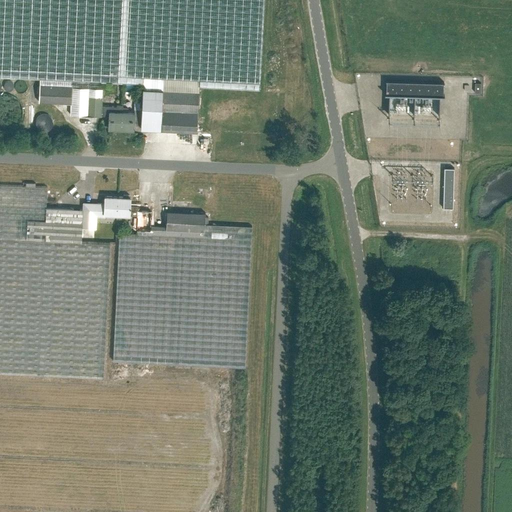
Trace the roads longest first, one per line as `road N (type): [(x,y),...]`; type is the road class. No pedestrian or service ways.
road 1 (tertiary): [(370,511),(372,374),(341,163)]
road 2 (unclassified): [(288,171),(271,511)]
road 3 (unclassified): [(0,157),(288,171)]
road 4 (tertiary): [(341,163),(314,0)]
